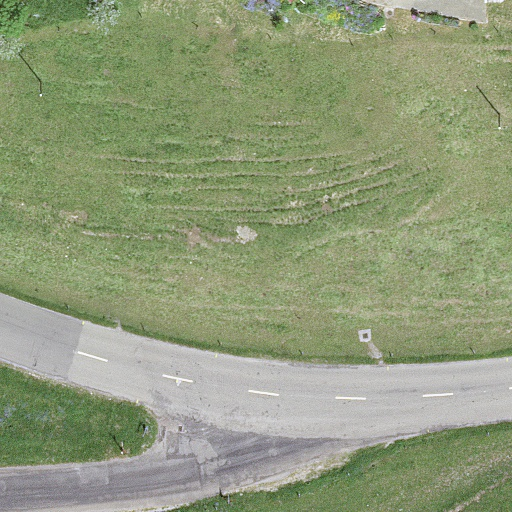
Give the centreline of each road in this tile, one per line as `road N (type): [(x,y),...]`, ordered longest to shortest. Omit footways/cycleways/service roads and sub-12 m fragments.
road 1 (unclassified): [(267,394),(230,449),(185,473),(0,492)]
road 2 (tertiary): [(0,325),(103,360),(267,394)]
road 3 (tertiary): [(267,394),(343,399),(511,387)]
